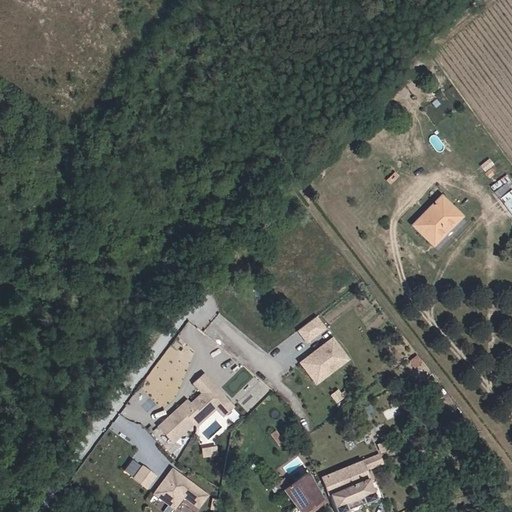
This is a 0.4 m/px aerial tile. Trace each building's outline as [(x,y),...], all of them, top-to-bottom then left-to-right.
[(495,166),(490,159),(479,167),(484,174),(490,170),(495,166)] [(494,176),(490,170),(484,174),(489,180),(494,176)] [(400,177),(394,172),(386,180),(390,185),(400,177)] [(511,190),(502,178),(490,186),(511,214),(511,190)] [(411,227),(433,248),(463,218),(441,197),(411,227)] [(296,330),(307,343),(326,327),(315,314),(296,330)] [(331,334),(297,362),(316,385),(350,358),(331,334)] [(197,390),(156,425),(172,444),(215,408),(222,416),(234,406),(204,371),(190,382),(197,390)] [(238,398),(249,411),(269,392),(258,380),(238,398)] [(285,479),(300,467),(291,463),(280,471),(285,479)] [(146,489),(156,474),(140,464),(131,478),(146,489)] [(319,484),(331,511),(360,511),(377,506),(371,491),(375,489),(372,480),(368,482),(366,478),(386,471),(378,464),(319,484)] [(198,509),(209,494),(171,466),(151,493),(170,507),(179,495),(198,509)] [(280,496),(292,511),(306,511),(319,503),(302,480),(284,492),(278,484),(269,490),(275,499),(280,496)] [(292,511),(290,511),(317,511),(323,508),(319,503),(306,511),(292,511)]
